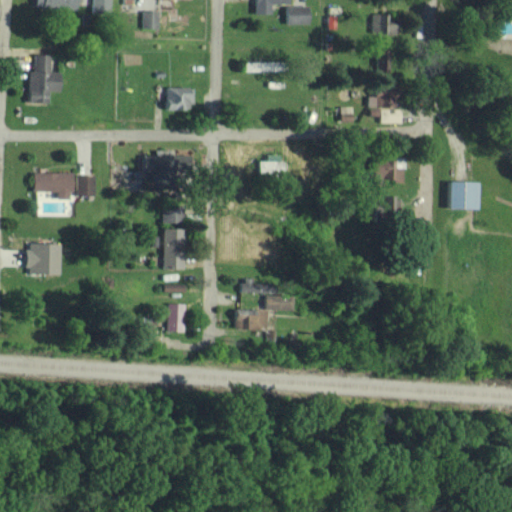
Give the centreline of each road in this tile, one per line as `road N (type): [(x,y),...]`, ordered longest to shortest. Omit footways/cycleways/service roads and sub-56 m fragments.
road 1 (residential): [(0,136),(424,129)]
road 2 (residential): [(207,342),(217,0)]
road 3 (residential): [(430,0),(420,324)]
